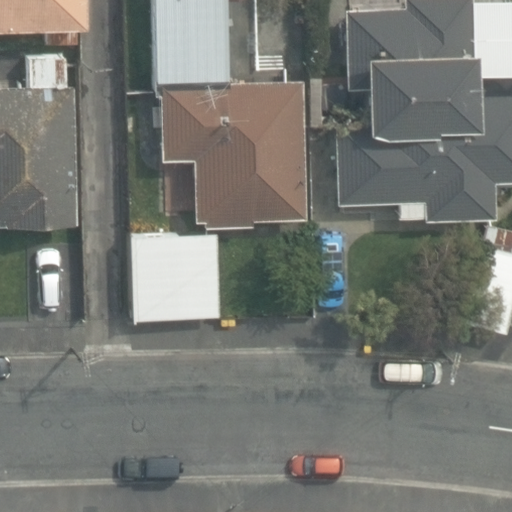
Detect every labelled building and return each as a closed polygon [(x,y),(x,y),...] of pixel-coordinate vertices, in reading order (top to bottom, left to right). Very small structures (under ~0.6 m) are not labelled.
[(0,0),(0,24),(40,23),(40,42),(75,42),(73,0),(0,0)] [(205,215),(205,223),(250,222),(250,215),(302,214),(300,73),(227,75),(225,0),(150,0),(152,90),(158,90),(159,156),(192,155),(194,215),(205,215)] [(421,211),(421,214),(493,212),(492,177),(511,176),(511,66),(474,68),(473,46),(471,0),(403,0),(404,3),(344,4),(346,82),(362,82),(362,118),(333,119),(333,123),(335,198),(393,196),(394,212),(421,211)] [(0,220),(76,219),(73,82),(65,82),(65,53),(26,53),(26,82),(0,82),(0,220)] [(501,323),(511,325),(511,226),(485,220),(461,318),(500,327),(501,323)] [(128,230),(131,315),(218,312),(216,227),(128,230)]
